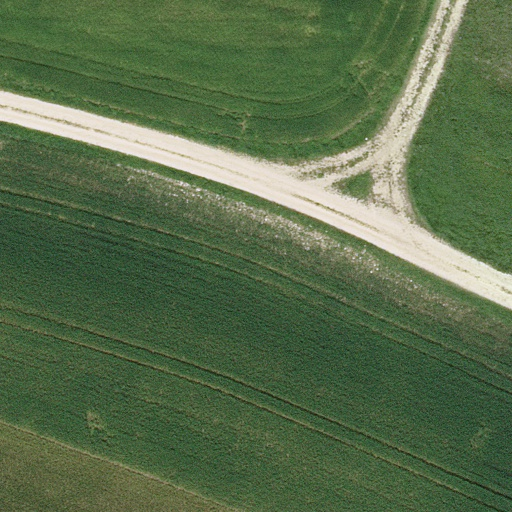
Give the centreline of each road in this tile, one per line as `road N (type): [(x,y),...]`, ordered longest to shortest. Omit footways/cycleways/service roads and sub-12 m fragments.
road 1 (track): [(0,108),(260,179),(511,289)]
road 2 (track): [(453,0),(389,145),(317,174),(260,179)]
